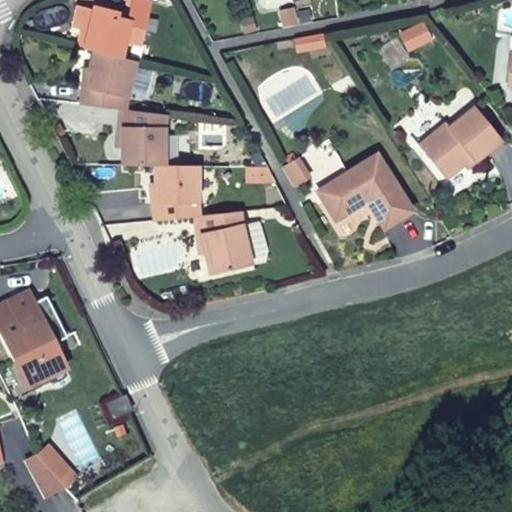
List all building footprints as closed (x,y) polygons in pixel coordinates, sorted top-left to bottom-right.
[(87,4),(77,45),(87,47),(114,54),(118,38),(132,41),(142,0),(140,0),(125,0),(122,17),(107,14),(108,9),(87,4)] [(421,21),(397,33),(406,51),(430,39),(421,21)] [(323,33),(294,39),(296,53),(326,48),(324,38),(323,33)] [(78,84),(76,102),(118,106),(119,94),(128,58),(114,54),(87,47),(82,69),(87,70),(83,85),(78,84)] [(500,135),(472,103),(447,123),(443,120),(416,142),(443,176),(468,154),(472,158),(500,135)] [(118,163),(151,163),(159,163),(159,125),(159,111),(118,106),(118,163)] [(416,211),(378,151),(314,191),(334,223),(366,203),(384,231),(416,211)] [(296,159),(293,152),(284,157),(287,164),(296,159)] [(282,167),(294,189),(313,178),(301,156),(296,159),(287,164),(282,167)] [(150,198),(152,216),(193,212),(192,199),(193,165),(159,163),(151,163),(150,183),(155,183),(155,198),(150,198)] [(265,166),(244,166),(245,183),(273,181),(265,166)] [(236,219),(234,207),(193,212),(195,229),(205,270),(245,260),(236,219)] [(294,230),(266,239),(281,287),(310,278),(294,230)] [(29,291),(0,304),(0,326),(29,384),(66,366),(29,291)] [(133,409),(125,393),(105,402),(113,419),(133,409)]
